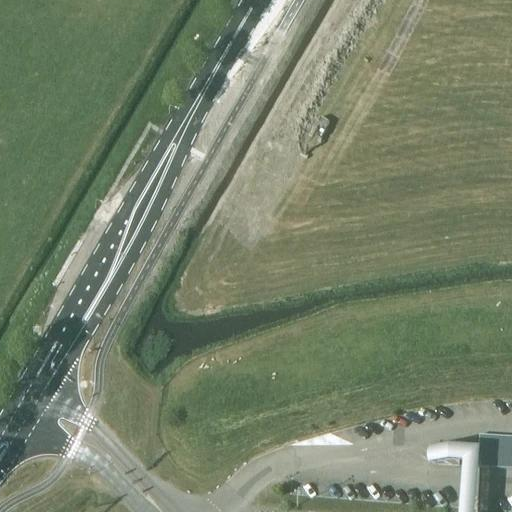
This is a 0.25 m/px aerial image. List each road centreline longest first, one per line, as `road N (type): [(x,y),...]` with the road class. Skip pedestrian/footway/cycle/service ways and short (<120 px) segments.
road 1 (primary): [(0,470),(134,249),(208,81)]
road 2 (primary): [(208,81),(190,96),(0,425)]
